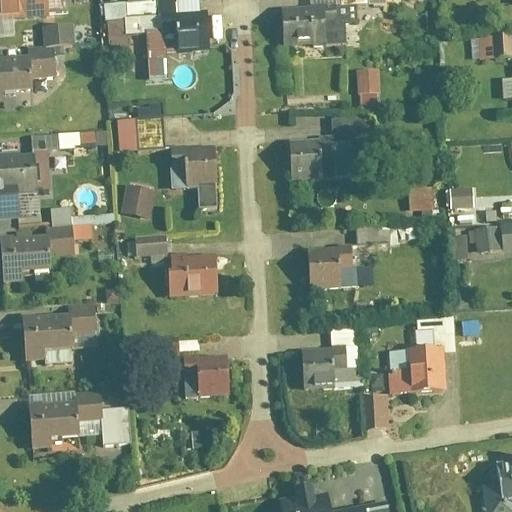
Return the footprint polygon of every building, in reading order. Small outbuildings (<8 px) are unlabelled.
[(0,0),(0,20),(44,17),(43,0),(0,0)] [(167,14),(195,12),(194,0),(158,0),(102,4),(103,19),(167,14)] [(308,0),(309,9),(320,8),(356,5),(369,4),(369,0),(308,0)] [(356,5),(320,8),(321,27),(357,24),(356,5)] [(276,11),(279,47),(322,44),(321,27),(320,8),(309,9),(276,11)] [(170,54),(206,51),(203,12),(195,12),(167,14),(170,54)] [(39,28),(40,47),(74,44),(73,25),(39,28)] [(153,79),(151,37),(140,37),(143,79),(153,79)] [(479,59),(510,57),(509,37),(478,40),(479,59)] [(22,59),(23,78),(49,77),(47,47),(40,47),(21,48),(22,59)] [(22,59),(0,59),(0,95),(24,94),(23,78),(22,59)] [(354,72),(356,96),(379,94),(378,70),(354,72)] [(137,121),(158,119),(157,107),(136,109),(137,121)] [(136,149),(160,147),(158,119),(137,121),(134,121),(136,149)] [(329,138),(330,143),(347,142),(346,119),(328,120),(329,138)] [(136,149),(134,121),(116,122),(118,157),(137,156),(136,149)] [(314,143),(315,162),(331,160),(330,143),(329,138),(314,139),(314,143)] [(282,145),(285,184),(317,181),(315,162),(314,143),(282,145)] [(195,187),(210,186),(207,147),(175,150),(178,188),(195,187)] [(8,197),(34,195),(31,158),(0,160),(0,219),(10,219),(8,197)] [(212,210),(210,186),(195,187),(197,211),(212,210)] [(154,222),(160,194),(131,187),(125,216),(154,222)] [(408,190),(410,210),(434,209),(432,188),(408,190)] [(449,190),(450,209),(472,208),(470,188),(449,190)] [(355,227),(356,244),(391,241),(389,224),(355,227)] [(41,237),(42,256),(68,254),(67,225),(41,226),(41,237)] [(500,251),(511,249),(511,226),(498,227),(500,251)] [(41,237),(0,238),(0,281),(17,281),(16,273),(43,272),(42,256),(41,237)] [(460,238),(462,263),(473,262),(472,245),(479,245),(478,237),(460,238)] [(129,259),(164,256),(163,239),(128,241),(129,259)] [(302,294),(338,291),(335,248),(298,250),(302,294)] [(164,297),(211,293),(208,259),(162,262),(164,297)] [(64,315),(65,334),(91,333),(90,303),(64,304),(64,315)] [(64,315),(17,317),(19,361),(40,360),(40,352),(66,350),(65,334),(64,315)] [(389,370),(391,394),(443,389),(439,348),(401,352),(403,369),(389,370)] [(304,392),(334,390),(331,352),(301,354),(304,392)] [(228,399),(225,358),(189,361),(192,402),(228,399)] [(71,403),(72,423),(98,421),(96,391),(70,393),(71,403)] [(360,398),(362,431),(379,430),(377,397),(360,398)] [(71,403),(23,406),(25,449),(46,448),(46,440),(73,439),(72,423),(71,403)] [(93,425),(93,438),(106,438),(105,424),(93,425)] [(511,464),(489,468),(492,484),(478,487),(482,511),(509,511),(509,505),(511,504),(511,464)] [(326,511),(322,489),(274,498),(276,511),(326,511)]
